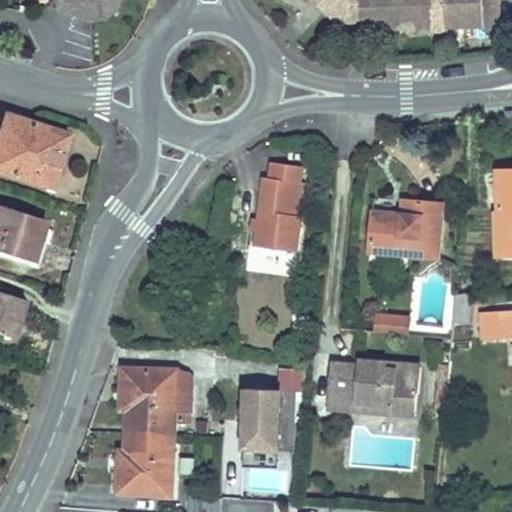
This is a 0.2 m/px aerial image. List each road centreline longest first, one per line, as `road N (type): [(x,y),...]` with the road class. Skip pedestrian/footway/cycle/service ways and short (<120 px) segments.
road 1 (secondary): [(92,298),(70,390),(18,511)]
road 2 (secondary): [(92,298),(220,138)]
road 3 (secondary): [(150,125),(146,171),(101,250),(92,298)]
road 4 (unknown): [(80,347),(228,363)]
